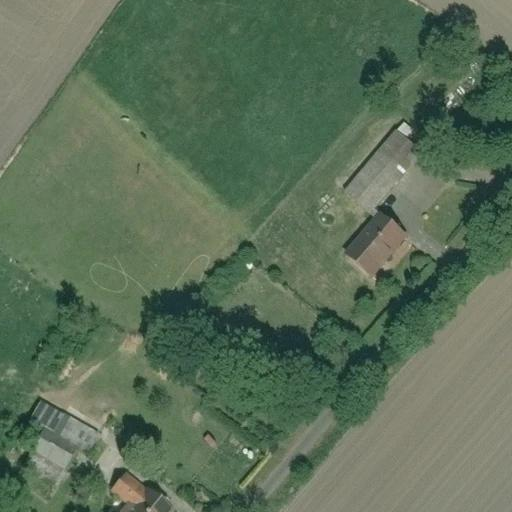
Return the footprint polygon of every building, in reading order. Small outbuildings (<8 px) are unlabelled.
[(346,196),(372,218),(406,177),(380,155),(346,196)] [(349,260),(376,282),(407,242),(381,221),(349,260)] [(48,408),(35,429),(101,467),(110,453),(98,446),(102,440),(48,408)] [(129,434),(121,447),(131,453),(139,441),(129,434)] [(45,436),(32,456),(66,477),(78,457),(45,436)] [(126,477),(110,497),(127,511),(125,511),(162,511),(158,508),(161,505),(126,477)]
